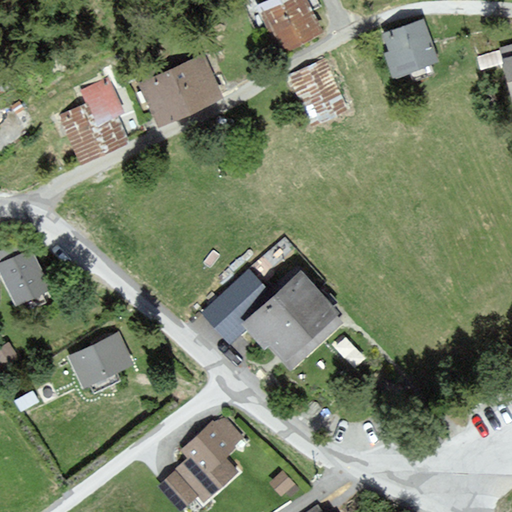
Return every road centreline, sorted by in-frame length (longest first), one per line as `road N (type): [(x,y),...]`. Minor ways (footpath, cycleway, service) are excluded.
road 1 (tertiary): [(0,207),(61,232),(229,381)]
road 2 (tertiary): [(229,381),(313,448),(419,492)]
road 3 (residential): [(229,381),(56,511)]
